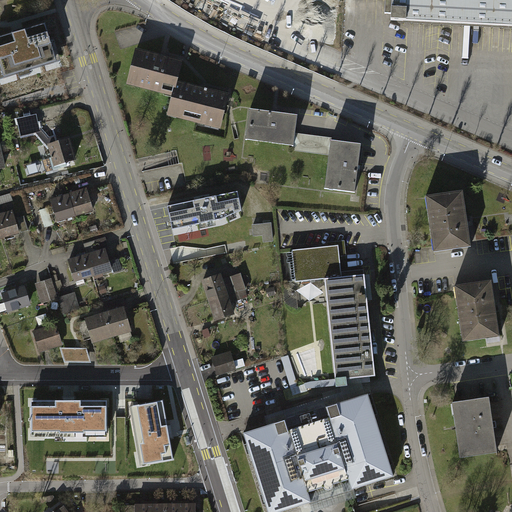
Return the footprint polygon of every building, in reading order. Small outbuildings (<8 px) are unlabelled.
[(511,0),(385,0),(385,14),(391,14),(391,20),(511,26),(511,0)] [(45,24),(0,37),(0,65),(1,68),(3,67),(7,78),(19,74),(18,71),(41,64),(42,67),(54,63),(51,52),(54,51),(45,24)] [(182,63),(136,52),(129,79),(144,82),(143,87),(165,92),(166,90),(174,92),(176,83),(182,63)] [(205,91),(176,83),(174,92),(169,110),(184,114),(183,117),(206,123),(207,120),(221,123),(228,97),(207,91),(207,90),(205,89),(205,91)] [(300,115),(249,108),(245,141),(295,148),(300,115)] [(36,131),(32,113),(21,115),(22,119),(19,120),(22,134),(36,131)] [(69,140),(49,145),(56,169),(67,166),(66,162),(75,160),(69,140)] [(362,145),(331,142),(325,190),(356,194),(362,145)] [(87,190),(69,195),(75,214),(84,212),(85,213),(93,211),(87,190)] [(238,191),(168,207),(173,230),(221,219),(242,209),(238,191)] [(463,191),(426,196),(434,252),(471,246),(463,191)] [(69,195),(51,200),(58,222),(66,219),(65,217),(75,214),(69,195)] [(52,223),(48,208),(40,210),(45,225),(52,223)] [(13,212),(0,215),(0,233),(1,237),(10,234),(11,235),(19,233),(13,212)] [(29,230),(24,216),(17,218),(22,232),(29,230)] [(273,241),(271,224),(253,225),(254,236),(264,235),(264,241),(273,241)] [(96,241),(84,244),(94,277),(104,274),(105,276),(113,273),(114,275),(125,272),(122,263),(119,260),(111,263),(107,249),(99,251),(96,241)] [(338,247),(290,252),(294,284),(326,281),(337,389),(348,388),(348,381),(375,378),(365,276),(341,278),(338,247)] [(87,255),(69,260),(76,283),(77,282),(77,284),(85,281),(85,280),(94,277),(87,255)] [(222,280),(223,283),(225,282),(225,281),(232,278),(236,291),(246,290),(241,274),(222,280)] [(203,281),(210,300),(227,295),(223,283),(222,280),(220,275),(203,281)] [(223,283),(227,295),(236,291),(232,278),(225,281),(225,282),(223,283)] [(53,279),(36,284),(42,304),(59,298),(53,279)] [(492,281),(455,285),(463,342),(500,337),(492,281)] [(25,288),(4,294),(9,312),(31,306),(25,288)] [(236,291),(227,295),(230,303),(239,300),(236,291)] [(75,293),(59,298),(64,315),(81,310),(75,293)] [(210,300),(216,320),(233,314),(230,303),(227,295),(210,300)] [(103,305),(113,337),(132,331),(125,309),(128,308),(125,299),(103,305)] [(106,314),(78,323),(84,340),(92,338),(94,343),(113,337),(106,314)] [(57,324),(33,331),(40,353),(64,346),(57,324)] [(65,364),(90,363),(90,349),(64,350),(65,364)] [(230,354),(213,359),(218,374),(235,369),(230,354)] [(286,423),(244,437),(268,511),(285,511),(400,475),(373,394),(327,410),(330,420),(289,433),(286,423)] [(107,399),(30,399),(30,429),(107,429),(107,399)] [(163,399),(133,404),(142,463),(173,458),(163,399)] [(491,400),(454,406),(461,460),(499,455),(491,400)]
